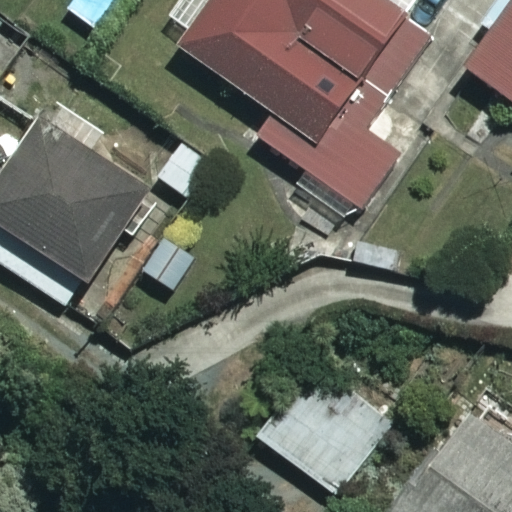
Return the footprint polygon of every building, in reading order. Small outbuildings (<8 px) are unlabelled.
[(118,0),(76,0),(66,14),(93,34),(118,0)] [(411,15),(419,4),(413,0),(180,0),(163,25),(186,43),(173,61),(266,129),(253,147),(354,220),(393,166),(357,140),(435,33),(411,15)] [(511,12),(465,81),(511,114),(511,12)] [(0,271),(68,316),(144,200),(35,129),(0,183),(0,271)] [(216,170),(184,147),(154,187),(186,210),(216,170)] [(198,260),(168,240),(140,280),(170,301),(198,260)] [(395,413),(321,358),(257,444),(331,499),(395,413)] [(511,511),(511,416),(484,399),(464,431),(454,424),(399,511),(511,511)]
